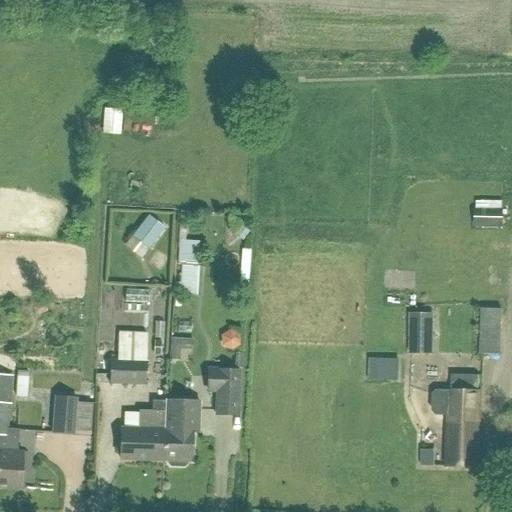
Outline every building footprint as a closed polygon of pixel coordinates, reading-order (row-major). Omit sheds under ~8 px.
[(106,106),(106,132),(123,132),(123,106),(106,106)] [(435,210),(437,186),(415,184),(413,208),(435,210)] [(452,210),(437,210),(437,226),(452,226),(452,210)] [(504,210),(474,210),(474,228),(504,229),(504,210)] [(148,216),(131,237),(147,250),(164,229),(148,216)] [(392,255),(391,230),(376,231),(377,256),(392,255)] [(196,234),(183,233),(179,283),(173,283),(173,294),(195,296),(198,252),(194,251),(196,234)] [(410,355),(431,355),(431,315),(411,315),(410,355)] [(239,352),(244,339),(228,332),(222,345),(239,352)] [(117,333),(117,358),(110,358),(109,385),(145,386),(147,363),(148,334),(117,333)] [(502,392),(503,362),(487,361),(487,391),(502,392)] [(0,436),(8,437),(8,430),(12,377),(0,376),(0,436)] [(220,377),(216,417),(238,419),(242,378),(220,377)] [(448,416),(447,468),(478,469),(481,392),(449,391),(449,392),(437,392),(433,396),(433,412),(436,416),(448,416)] [(76,399),(54,397),(51,433),(73,435),(76,399)] [(165,413),(164,462),(168,462),(168,465),(170,468),(183,468),(186,466),(186,463),(190,463),(192,420),(199,420),(200,403),(166,402),(166,413),(165,413)] [(164,462),(165,413),(139,412),(138,430),(121,430),(120,460),(164,462)] [(18,431),(8,430),(8,437),(0,436),(0,485),(20,487),(23,453),(17,452),(18,431)]
